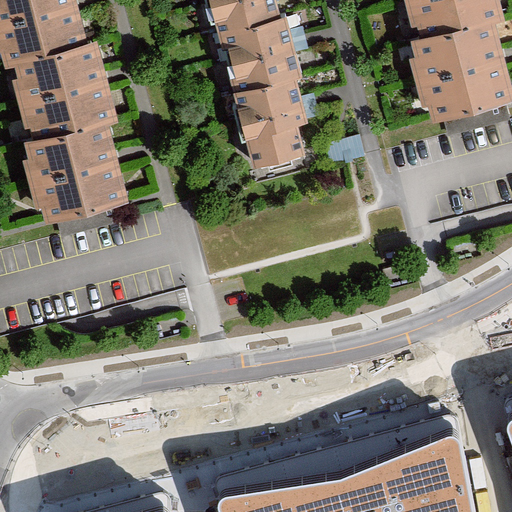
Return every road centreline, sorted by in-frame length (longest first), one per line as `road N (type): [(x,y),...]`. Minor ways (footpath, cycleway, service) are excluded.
road 1 (tertiary): [(511,283),(447,317),(326,354),(0,406)]
road 2 (unknown): [(412,184),(386,176),(377,161),(334,0)]
